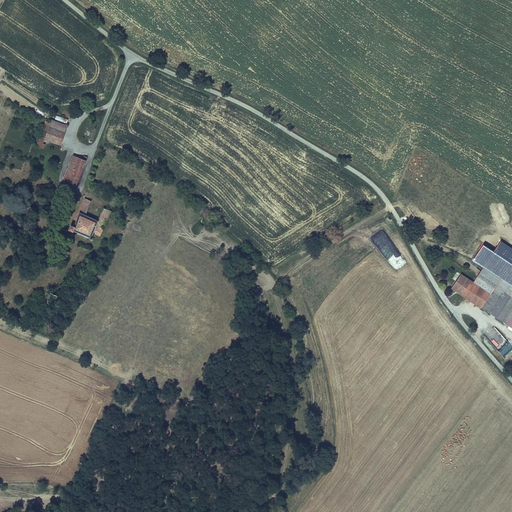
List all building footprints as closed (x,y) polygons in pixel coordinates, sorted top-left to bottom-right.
[(52,120),(49,128),(64,134),(67,125),(52,120)] [(39,142),(38,141),(37,145),(43,148),(45,144),(43,143),(45,138),(49,128),(45,127),(39,142)] [(64,134),(49,128),(45,138),(60,144),(64,134)] [(83,157),(82,160),(73,156),(64,179),(69,181),(67,184),(75,187),(85,161),(86,158),(83,157)] [(92,240),(93,237),(92,237),(93,234),(100,237),(110,211),(103,208),(98,221),(85,215),(91,201),(85,199),(74,227),(71,225),(69,230),(74,232),(75,230),(91,237),(90,239),(92,240)] [(491,256),(484,268),(497,276),(504,265),(491,256)] [(484,268),(473,283),(491,294),(501,279),(497,276),(484,268)] [(473,283),(461,274),(451,289),(481,309),(481,308),(491,294),(473,283)] [(511,286),(501,279),(491,294),(481,308),(511,328),(511,286)] [(52,294),(48,301),(48,302),(48,304),(49,305),(49,306),(51,306),(52,306),(53,306),(54,305),(55,304),(58,297),(52,294)] [(495,327),(486,334),(495,345),(501,340),(499,337),(502,335),(495,327)] [(511,346),(507,341),(498,350),(505,358),(511,351),(511,346)]
